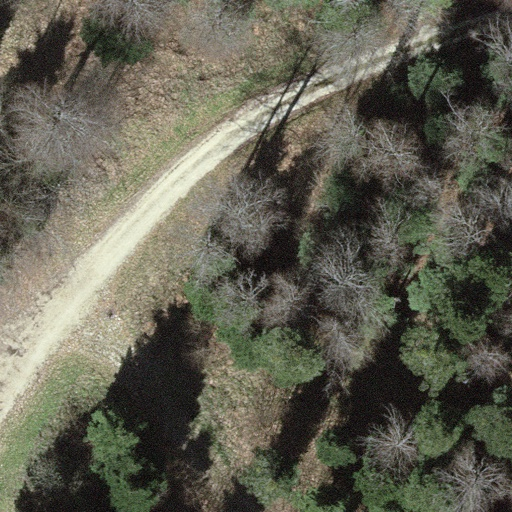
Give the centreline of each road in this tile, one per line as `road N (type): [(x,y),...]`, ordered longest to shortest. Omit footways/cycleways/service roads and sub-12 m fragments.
road 1 (track): [(511,2),(313,73),(227,121),(0,354)]
road 2 (track): [(54,292),(172,409),(253,511)]
